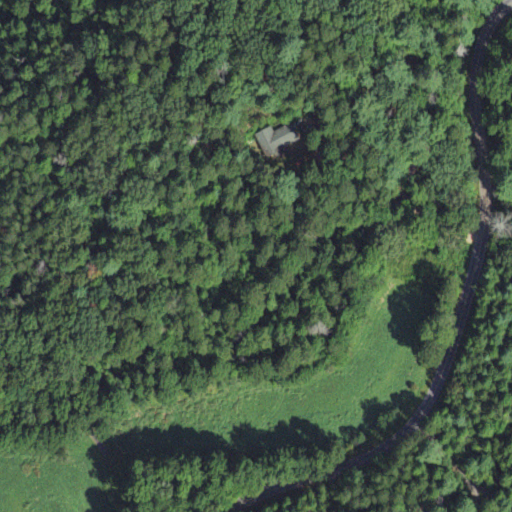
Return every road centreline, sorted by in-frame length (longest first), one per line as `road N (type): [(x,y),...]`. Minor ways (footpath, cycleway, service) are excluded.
road 1 (residential): [(508,0),(488,16),(471,51),(487,195),(475,281),(425,405),(380,449),(225,511)]
road 2 (residential): [(416,420),(507,511)]
